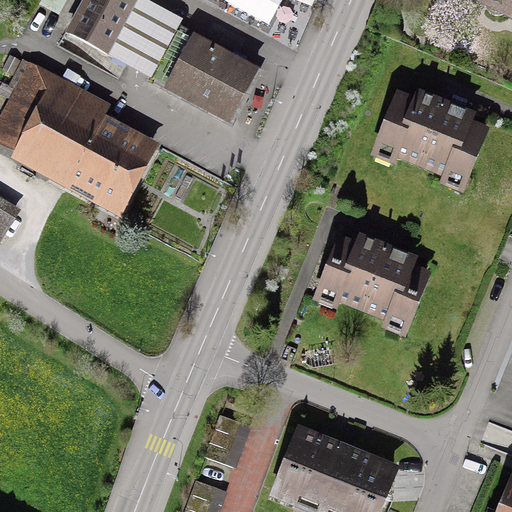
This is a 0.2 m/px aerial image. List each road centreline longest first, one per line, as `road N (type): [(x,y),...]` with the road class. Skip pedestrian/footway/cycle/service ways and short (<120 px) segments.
road 1 (primary): [(202,349),(352,0)]
road 2 (residential): [(465,444),(202,349)]
road 3 (residential): [(187,391),(0,274)]
road 4 (primary): [(141,511),(187,391)]
road 5 (residential): [(511,331),(465,444)]
